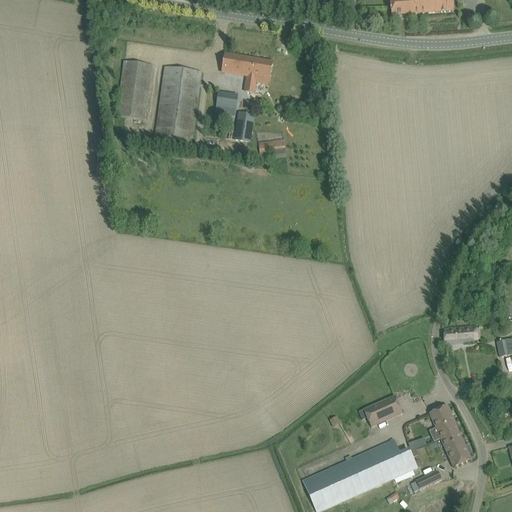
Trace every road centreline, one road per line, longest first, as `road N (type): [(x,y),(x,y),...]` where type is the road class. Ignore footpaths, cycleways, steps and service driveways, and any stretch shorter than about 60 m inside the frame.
road 1 (tertiary): [(511,39),(384,44),(119,0)]
road 2 (unclassified): [(478,511),(485,481),(476,443),(440,372),(433,329),(454,269),(511,203)]
